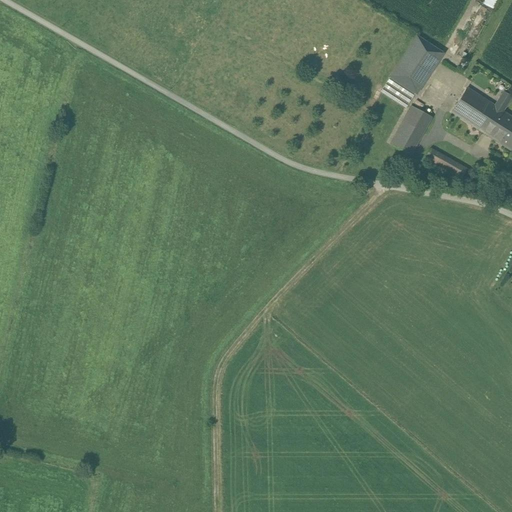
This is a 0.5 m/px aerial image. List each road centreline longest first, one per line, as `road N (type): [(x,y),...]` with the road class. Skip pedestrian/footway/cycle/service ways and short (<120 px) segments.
road 1 (unclassified): [(511,216),(274,155),(4,0)]
road 2 (track): [(384,184),(225,354),(214,378),(216,511)]
